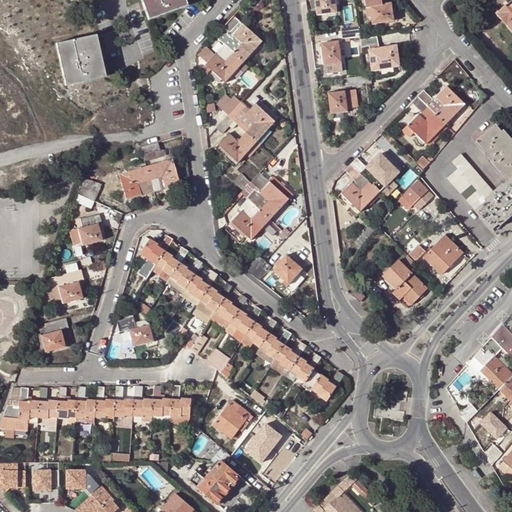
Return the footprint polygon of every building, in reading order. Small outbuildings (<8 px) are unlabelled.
[(137,0),(143,15),(150,12),(152,19),(179,9),(176,3),(182,1),(182,0),(137,0)] [(305,0),(308,11),(315,10),(313,0),(305,0)] [(333,0),(313,0),(315,10),(316,16),(335,13),(333,0)] [(369,8),(371,24),(396,21),(395,15),(391,15),(391,11),(390,4),(381,5),(380,0),(363,0),(365,9),(369,8)] [(185,7),(182,1),(176,3),(179,9),(185,7)] [(511,4),(507,9),(504,6),(495,14),(511,34),(511,4)] [(152,19),(150,12),(143,15),(146,21),(152,19)] [(231,16),(213,37),(231,54),(242,63),(261,43),(231,16)] [(359,37),(357,27),(339,30),(341,40),(359,37)] [(88,38),(90,45),(96,43),(95,37),(88,38)] [(376,45),(375,37),(359,40),(360,48),(376,45)] [(54,46),(62,81),(68,80),(69,86),(97,80),(96,73),(102,72),(96,43),(90,45),(88,38),(54,46)] [(340,63),(337,43),(320,45),(323,65),(340,63)] [(398,67),(395,47),(368,51),(371,71),(398,67)] [(242,63),(231,54),(224,62),(215,54),(204,66),(224,83),(242,63)] [(365,85),(364,76),(346,79),(347,87),(365,85)] [(416,97),(444,125),(464,106),(445,87),(432,100),(422,91),(416,97)] [(356,108),(354,91),(326,94),(329,115),(347,112),(346,109),(356,108)] [(424,145),(444,125),(416,97),(410,104),(429,121),(426,124),(418,115),(401,132),(408,138),(412,133),(424,145)] [(231,98),(218,112),(224,118),(226,116),(237,103),(231,98)] [(254,143),(266,131),(273,123),(253,104),(247,111),(238,102),(237,103),(226,116),(235,125),(244,133),(254,143)] [(472,111),(468,108),(449,130),(453,134),(472,111)] [(224,118),(218,112),(208,123),(214,128),(224,118)] [(230,130),(235,125),(226,116),(224,118),(214,128),(214,129),(220,135),(227,127),(230,130)] [(491,231),(498,225),(511,211),(511,147),(500,133),(494,127),(475,143),(485,154),(501,172),(509,181),(503,187),(485,203),(483,201),(493,192),(460,155),(440,172),(491,231)] [(269,133),(266,131),(254,143),(258,146),(269,133)] [(511,141),(503,131),(500,133),(511,147),(511,141)] [(217,146),(236,163),(241,158),(254,143),(244,133),(236,142),(228,134),(217,146)] [(258,146),(254,143),(241,158),(244,161),(258,146)] [(139,149),(141,156),(158,151),(156,144),(139,149)] [(499,173),(501,172),(485,154),(483,155),(499,173)] [(368,166),(376,174),(368,183),(378,193),(397,173),(378,155),(368,166)] [(422,171),(428,164),(425,161),(421,157),(415,163),(422,171)] [(349,165),(360,176),(366,170),(356,159),(349,165)] [(144,168),(152,194),(178,186),(171,161),(144,168)] [(340,195),(359,213),(378,193),(368,183),(360,176),(349,165),(343,171),(353,181),(340,195)] [(118,176),(125,201),(152,194),(144,168),(118,176)] [(241,191),(248,183),(238,174),(231,182),(241,191)] [(257,194),(254,191),(256,188),(249,182),(248,183),(241,191),(239,193),(246,200),(268,221),(291,195),(271,177),(259,191),(257,194)] [(78,187),(96,193),(99,186),(81,180),(78,187)] [(405,199),(412,205),(423,195),(428,201),(432,197),(416,181),(399,198),(403,202),(405,199)] [(483,201),(485,203),(503,187),(501,185),(493,192),(483,201)] [(92,203),(96,193),(78,187),(75,196),(92,203)] [(401,194),(395,189),(391,194),(396,199),(401,194)] [(417,211),(428,201),(423,195),(412,205),(417,211)] [(409,208),(412,205),(405,199),(403,202),(409,208)] [(268,221),(246,200),(237,209),(240,212),(230,223),(249,241),(268,221)] [(511,215),(511,211),(498,225),(500,227),(511,215)] [(99,224),(97,216),(78,221),(80,229),(76,230),(80,247),(100,242),(95,225),(99,224)] [(367,226),(360,234),(366,239),(373,230),(367,226)] [(358,248),(366,239),(360,234),(353,244),(358,248)] [(154,267),(164,252),(171,241),(165,237),(158,248),(156,247),(157,246),(148,240),(139,255),(146,259),(145,261),(154,267)] [(444,237),(423,258),(424,259),(440,275),(462,254),(444,237)] [(405,253),(408,256),(417,247),(414,244),(405,253)] [(424,253),(417,247),(408,256),(415,262),(421,256),(424,253)] [(171,259),(172,258),(164,252),(154,267),(160,272),(169,278),(179,264),(186,253),(180,249),(172,260),(171,259)] [(269,256),(266,253),(261,259),(264,261),(269,256)] [(301,269),(285,255),(271,271),(282,281),(279,284),(285,289),(301,269)] [(264,261),(261,259),(258,256),(244,270),(251,275),(264,261)] [(423,258),(421,256),(415,262),(418,265),(424,259),(423,258)] [(406,258),(400,265),(406,271),(413,264),(406,258)] [(185,270),(186,270),(179,264),(169,278),(175,282),(174,283),(184,290),(193,276),(201,265),(194,260),(187,271),(185,270)] [(270,267),(264,261),(251,275),(257,280),(270,267)] [(402,297),(410,306),(426,290),(406,271),(400,265),(397,262),(382,277),(395,290),(392,294),(399,301),(402,297)] [(81,282),(78,272),(53,279),(60,306),(80,301),(75,283),(81,282)] [(193,276),(184,290),(190,294),(190,295),(199,302),(208,288),(211,284),(216,276),(210,272),(202,283),(200,282),(201,281),(193,276)] [(230,288),(224,284),(220,290),(218,294),(208,288),(199,302),(206,306),(205,307),(214,313),(223,299),(230,288)] [(218,294),(220,290),(211,284),(208,288),(218,294)] [(354,291),(350,296),(359,303),(362,298),(354,291)] [(229,326),(239,311),(246,301),(239,295),(232,307),(230,306),(231,304),(223,299),(214,313),(221,318),(220,319),(229,326)] [(210,320),(214,313),(205,307),(206,306),(199,302),(194,309),(210,320)] [(135,309),(144,316),(148,311),(139,304),(135,309)] [(225,332),(224,334),(238,343),(239,341),(241,343),(253,323),(260,312),(255,308),(248,318),(239,311),(229,326),(225,332)] [(225,332),(229,326),(220,319),(221,318),(214,313),(210,320),(209,321),(225,332)] [(511,314),(499,328),(511,340),(511,314)] [(276,324),(269,320),(265,327),(262,325),(260,328),(253,323),(241,343),(240,344),(239,345),(246,349),(250,344),(259,350),(268,335),(276,324)] [(66,330),(63,321),(42,326),(45,335),(38,337),(43,355),(63,349),(58,332),(66,330)] [(128,333),(133,350),(153,345),(149,328),(135,332),(133,326),(132,321),(116,325),(118,335),(128,333)] [(133,326),(135,332),(149,328),(143,323),(133,326)] [(511,340),(499,328),(496,332),(511,346),(511,340)] [(266,354),(265,356),(273,361),(283,346),(290,336),(284,332),(277,343),(275,341),(276,340),(268,335),(259,350),(266,354)] [(511,346),(496,332),(491,338),(501,348),(511,359),(511,346)] [(190,352),(197,340),(192,336),(185,348),(190,352)] [(195,356),(205,340),(200,336),(197,340),(190,352),(195,356)] [(483,367),(479,371),(498,391),(511,376),(511,373),(494,356),(501,348),(491,338),(473,358),(483,367)] [(280,366),(289,372),(298,358),(305,348),(299,343),(291,354),(289,352),(290,351),(283,346),(273,361),(280,366)] [(226,365),(229,361),(213,350),(205,363),(215,372),(220,375),(226,365)] [(259,350),(255,354),(271,365),(273,361),(265,356),(266,354),(259,350)] [(289,372),(296,378),(295,379),(304,385),(313,371),(321,360),(314,355),(307,366),(305,364),(305,363),(298,358),(289,372)] [(227,374),(231,368),(226,365),(220,375),(221,376),(226,380),(229,375),(227,374)] [(328,381),(313,371),(304,385),(301,389),(308,393),(310,391),(317,396),(317,397),(326,403),(343,377),(336,372),(329,383),(327,382),(328,381)] [(285,378),(293,383),(295,379),(296,378),(289,372),(285,378)] [(227,385),(218,379),(214,376),(210,387),(220,395),(227,385)] [(511,376),(498,391),(511,404),(511,376)] [(152,401),(150,419),(161,420),(161,417),(169,418),(171,401),(161,400),(161,402),(159,402),(160,389),(153,388),(152,401)] [(169,418),(169,425),(188,426),(190,401),(180,400),(180,401),(178,401),(179,389),(172,388),(171,401),(169,418)] [(114,402),(113,419),(124,420),(124,418),(132,419),(133,402),(124,401),(123,403),(121,403),(122,390),(115,389),(114,402)] [(150,419),(152,401),(142,401),(142,402),(140,402),(141,389),(134,389),(133,402),(132,419),(141,420),(141,423),(150,424),(150,419)] [(36,426),(38,404),(28,403),(28,405),(26,405),(27,391),(19,390),(18,405),(11,404),(9,421),(18,422),(17,430),(27,431),(28,426),(36,426)] [(38,404),(36,426),(46,427),(55,427),(55,421),(57,403),(47,403),(47,404),(45,404),(46,391),(39,390),(38,404)] [(94,419),(95,402),(85,402),(85,403),(82,403),(83,390),(77,390),(76,403),(75,420),(85,421),(85,419),(94,419)] [(113,419),(114,402),(105,402),(105,403),(102,403),(103,390),(96,390),(95,402),(94,419),(113,421),(113,419)] [(57,403),(55,421),(67,422),(67,419),(75,420),(76,403),(66,402),(66,404),(64,403),(64,391),(58,391),(57,403)] [(248,397),(260,407),(263,403),(260,401),(262,399),(252,392),(248,397)] [(221,434),(222,433),(230,439),(238,428),(241,429),(250,417),(231,403),(212,427),(221,434)] [(462,416),(466,422),(477,412),(471,407),(462,416)] [(270,414),(280,422),(283,416),(273,409),(270,414)] [(240,434),(252,419),(250,417),(241,429),(238,432),(240,434)] [(268,422),(248,449),(263,461),(284,434),(268,422)] [(238,432),(241,429),(238,428),(230,439),(232,440),(238,432)] [(511,436),(505,431),(485,454),(493,461),(511,438),(511,436)] [(507,465),(511,469),(511,449),(497,468),(502,472),(507,465)] [(220,463),(209,477),(198,468),(193,473),(196,476),(189,484),(222,511),(226,511),(249,486),(220,463)] [(59,491),(59,466),(47,466),(47,474),(33,474),(34,494),(51,494),(51,491),(59,491)] [(18,475),(18,467),(0,467),(0,492),(3,496),(9,491),(25,491),(25,475),(18,475)] [(83,491),(83,493),(89,500),(91,497),(99,489),(89,477),(85,477),(85,473),(66,473),(67,492),(83,491)] [(323,511),(360,511),(343,494),(351,485),(372,505),(378,500),(350,474),(318,505),(323,511)] [(101,488),(99,489),(91,497),(89,500),(74,511),(117,511),(119,510),(101,488)] [(192,511),(175,497),(161,511),(192,511)]
